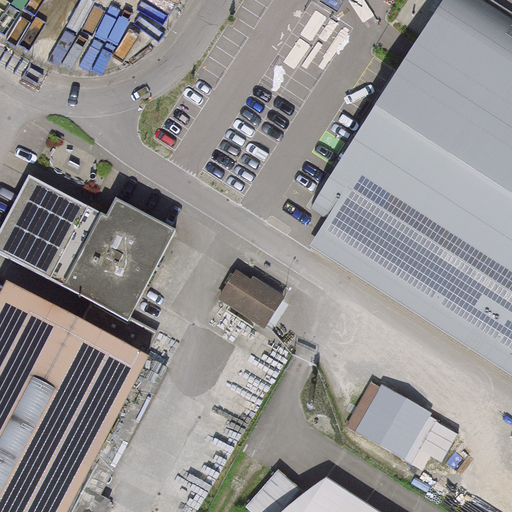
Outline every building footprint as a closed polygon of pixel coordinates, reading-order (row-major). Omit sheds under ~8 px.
[(511,34),(458,0),(449,0),(314,210),(329,219),(310,248),(511,377),(511,34)] [(27,178),(0,228),(0,254),(125,321),(174,230),(112,197),(101,218),(27,178)] [(244,265),(219,304),(261,331),(286,292),(244,265)] [(0,511),(65,511),(143,362),(1,290),(0,292),(0,511)] [(377,382),(348,428),(415,470),(426,451),(444,462),(461,435),(377,382)] [(372,511),(325,482),(277,511),(372,511)]
